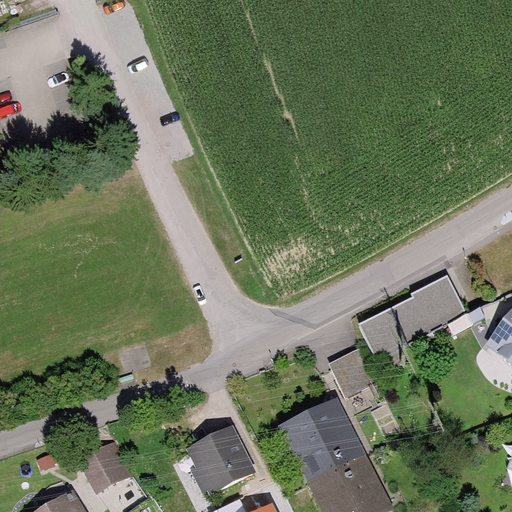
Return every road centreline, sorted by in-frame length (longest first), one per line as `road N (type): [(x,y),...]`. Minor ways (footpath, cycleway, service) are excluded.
road 1 (residential): [(252,354),(89,29)]
road 2 (residential): [(252,354),(511,204)]
road 3 (residential): [(0,448),(202,380),(252,354)]
